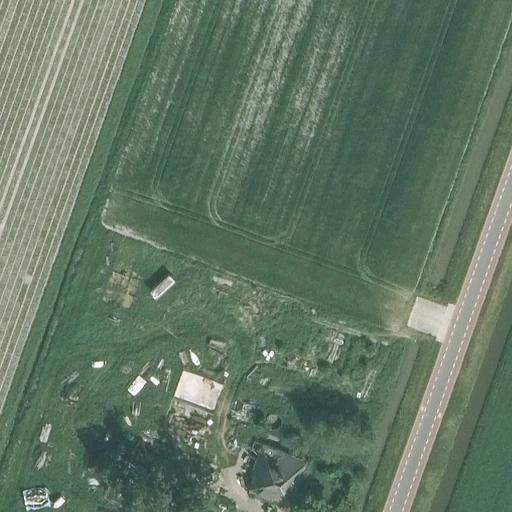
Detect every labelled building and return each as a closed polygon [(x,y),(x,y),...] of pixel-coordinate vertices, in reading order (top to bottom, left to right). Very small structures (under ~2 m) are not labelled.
[(145,384),(155,368),(146,362),(136,378),(145,384)] [(218,383),(221,370),(193,365),(188,390),(208,395),(211,382),(218,383)] [(83,390),(71,417),(93,426),(105,399),(83,390)] [(272,498),(272,497),(292,503),(307,459),(254,440),(249,455),(256,457),(251,473),(255,474),(249,491),(272,498)] [(102,494),(143,508),(152,483),(187,494),(195,469),(161,458),(119,444),(102,494)]
